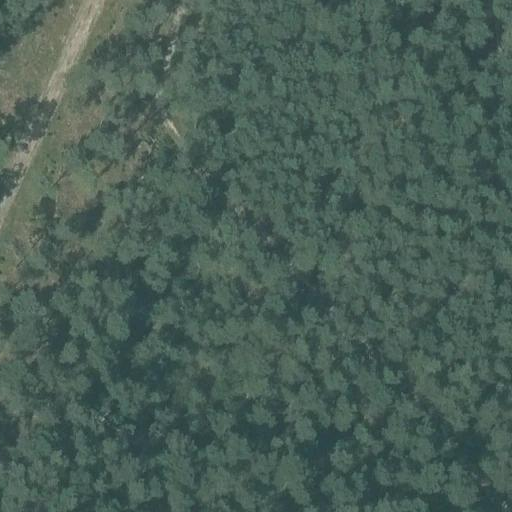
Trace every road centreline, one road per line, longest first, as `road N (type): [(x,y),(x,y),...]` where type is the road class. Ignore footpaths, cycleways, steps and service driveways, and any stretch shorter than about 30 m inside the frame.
road 1 (track): [(183,0),(155,109),(266,246),(506,511)]
road 2 (track): [(0,227),(97,0)]
